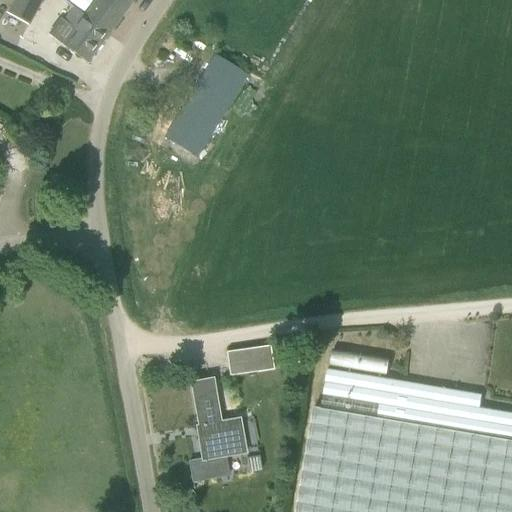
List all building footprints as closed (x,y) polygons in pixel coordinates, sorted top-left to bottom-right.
[(27,27),(35,12),(42,0),(15,0),(15,1),(7,15),(27,27)] [(134,0),(96,0),(84,17),(108,36),(134,0)] [(74,30),(62,46),(87,64),(108,36),(84,17),(74,9),(64,22),(74,30)] [(196,158),(246,76),(215,56),(164,139),(196,158)] [(270,348),(226,354),(229,378),(274,372),(270,348)] [(292,353),(293,373),(308,373),(307,353),(292,353)] [(511,511),(511,414),(480,409),(482,396),(328,370),(303,511),(511,511)] [(202,462),(245,454),(239,420),(221,423),(212,380),(190,384),(198,427),(196,428),(196,429),(198,428),(200,437),(200,439),(198,440),(202,462)] [(250,454),(257,453),(252,421),(244,422),(250,454)]
